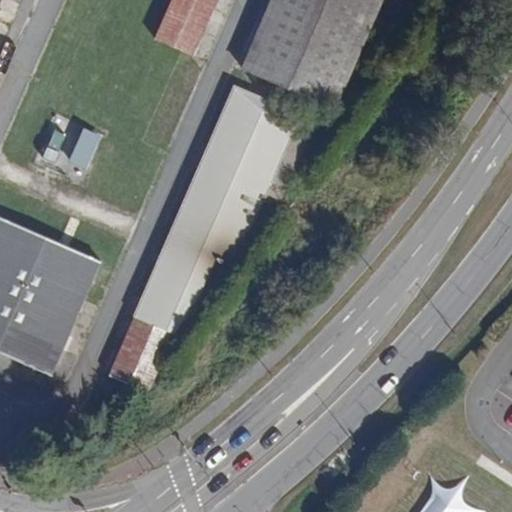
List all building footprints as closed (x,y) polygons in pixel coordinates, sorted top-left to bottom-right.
[(195,57),(219,0),(170,0),(154,39),(195,57)] [(380,0),(271,0),(243,69),(334,108),(380,0)] [(317,124),(235,88),(110,377),(148,393),(174,335),(181,337),(200,294),(205,283),(216,258),(234,266),(262,202),(280,210),(317,124)] [(86,129),(70,163),(88,171),(103,136),(86,129)] [(67,165),(77,139),(55,131),(46,157),(67,165)] [(99,262),(0,218),(0,354),(49,375),(99,262)] [(205,283),(200,294),(210,298),(215,287),(205,283)]
